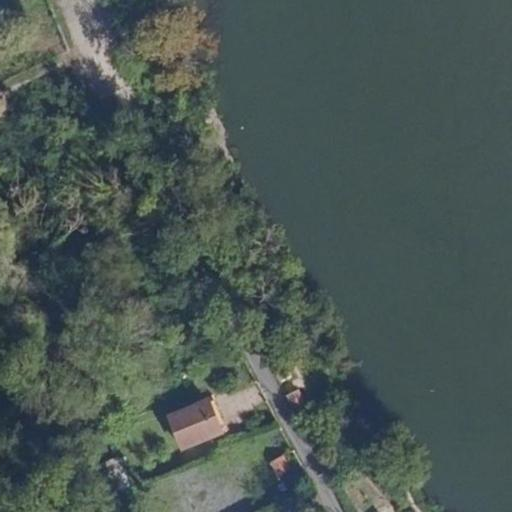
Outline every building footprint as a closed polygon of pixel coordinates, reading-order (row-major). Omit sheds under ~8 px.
[(138,152),(117,160),(124,175),(145,166),(138,152)] [(116,157),(85,170),(96,190),(125,178),(124,175),(117,160),(116,157)] [(106,200),(110,217),(155,208),(151,189),(106,200)] [(282,366),(271,370),(277,382),(287,378),(282,366)] [(294,391),(284,396),(290,410),(301,405),(294,391)] [(208,404),(194,409),(201,427),(206,440),(222,434),(208,404)] [(201,427),(194,409),(170,419),(177,436),(201,427)] [(183,450),(206,440),(201,427),(177,436),(183,450)] [(287,470),(280,458),(270,463),(276,476),(287,470)] [(307,511),(302,493),(283,499),(287,511),(307,511)]
